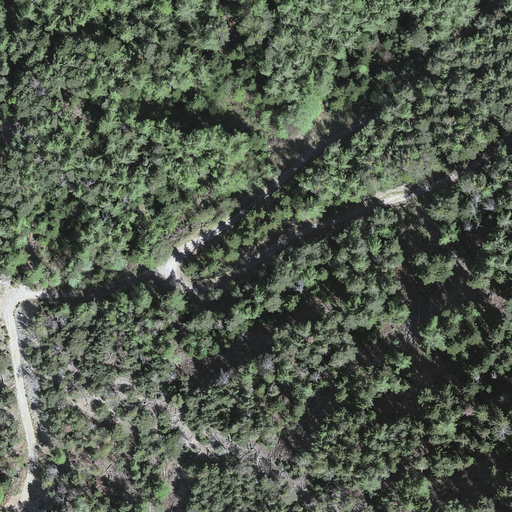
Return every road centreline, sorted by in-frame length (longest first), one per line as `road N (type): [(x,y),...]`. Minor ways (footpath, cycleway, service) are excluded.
road 1 (track): [(497,0),(390,106),(309,155),(184,250),(178,265),(187,281),(210,285),(314,226),(452,177),(511,139)]
road 2 (track): [(178,262),(78,296),(29,296),(15,304),(9,316),(33,459),(18,511)]
